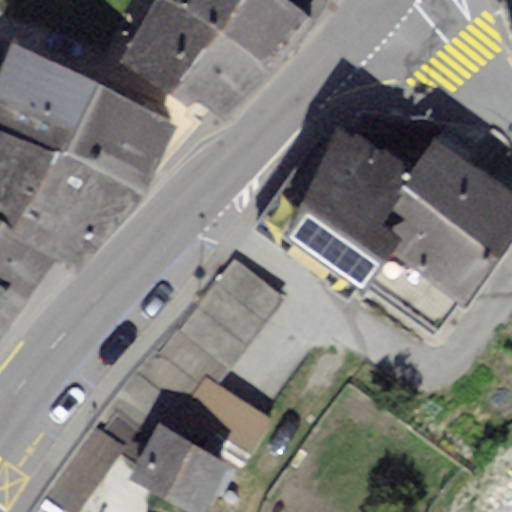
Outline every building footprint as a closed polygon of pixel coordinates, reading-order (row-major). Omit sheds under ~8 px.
[(226,111),(270,63),(173,0),(150,0),(117,50),(188,96),(194,88),(226,111)] [(173,0),(270,63),(314,11),(298,0),(173,0)] [(298,0),(314,11),(320,0),(298,0)] [(175,133),(22,40),(0,80),(0,128),(139,188),(175,133)] [(0,222),(1,223),(43,249),(75,268),(139,188),(0,128),(0,222)] [(466,296),(511,226),(511,194),(475,170),(433,142),(413,174),(345,130),(278,232),(346,277),(358,285),(368,269),(442,317),(459,291),(466,296)] [(0,320),(43,249),(1,223),(0,224),(0,320)] [(228,366),(287,290),(241,254),(181,330),(228,366)] [(228,457),(159,420),(132,470),(201,507),(228,457)]
